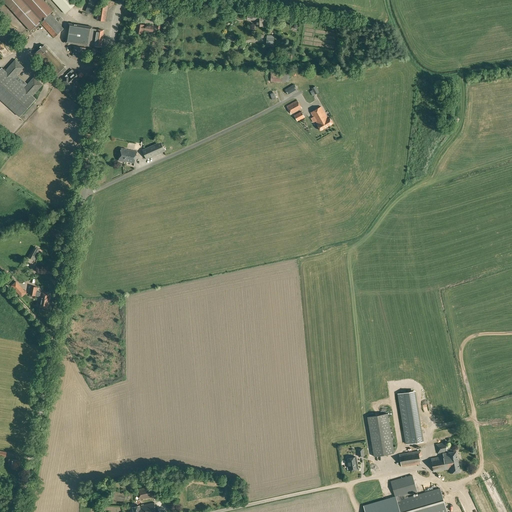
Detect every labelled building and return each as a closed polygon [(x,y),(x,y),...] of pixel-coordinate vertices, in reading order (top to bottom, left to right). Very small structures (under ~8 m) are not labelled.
[(2,0),(30,31),(53,11),(43,0),(2,0)] [(52,0),(65,13),(77,3),(73,0),(52,0)] [(98,12),(96,12),(100,0),(89,0),(86,11),(95,15),(95,14),(96,15),(96,16),(98,16),(97,20),(105,21),(107,5),(100,4),(98,12)] [(262,19),(262,11),(255,11),(255,12),(247,12),(247,20),(256,20),(256,24),(256,26),(263,26),(263,23),(264,23),(264,19),(262,19)] [(54,37),(60,32),(63,29),(50,14),(41,23),(54,37)] [(101,47),(104,30),(92,28),(92,27),(68,23),(65,43),(89,46),(89,45),(101,47)] [(146,25),(144,25),(137,23),(135,33),(142,34),(143,30),(153,32),(154,28),(154,26),(146,24),(146,25)] [(274,47),(274,39),(267,38),(266,47),(274,47)] [(55,76),(64,67),(44,45),(34,54),(55,76)] [(73,56),(84,58),(86,48),(74,46),(73,56)] [(17,74),(23,67),(15,59),(5,71),(1,68),(0,69),(0,98),(20,117),(36,98),(32,95),(43,84),(34,76),(27,84),(17,74)] [(80,78),(74,72),(71,75),(69,72),(67,74),(67,75),(65,76),(67,79),(63,82),(69,90),(72,88),(73,89),(74,89),(76,87),(76,86),(75,85),(76,84),(74,83),(80,78)] [(288,95),(297,89),(294,84),(285,90),(288,95)] [(291,114),(302,108),(297,100),(287,106),(291,114)] [(328,118),(321,106),(311,112),(313,117),(311,118),(313,123),(316,121),(318,124),(317,125),(320,131),(333,123),(329,118),(328,118)] [(280,108),(262,117),(268,127),(285,117),(280,108)] [(297,121),(304,117),(301,111),(294,115),(297,121)] [(146,159),(165,151),(161,142),(142,150),(146,159)] [(134,163),(136,156),(137,152),(127,150),(127,149),(121,148),(119,161),(126,162),(126,161),(134,163)] [(34,260),(39,249),(34,246),(28,257),(34,260)] [(16,282),(12,286),(16,290),(20,286),(16,282)] [(42,293),(39,292),(37,291),(37,287),(31,286),(29,294),(36,296),(36,295),(38,296),(38,297),(41,297),(40,302),(38,302),(37,302),(36,305),(37,306),(47,308),(49,297),(49,294),(42,292),(42,293)] [(407,444),(423,441),(415,391),(398,394),(407,444)] [(374,456),(394,453),(387,413),(367,417),(374,456)] [(438,453),(447,452),(445,442),(436,444),(438,453)] [(401,467),(420,464),(419,456),(422,456),(421,451),(399,454),(401,467)] [(460,471),(456,451),(443,453),(443,456),(431,458),(434,472),(449,469),(450,473),(460,471)] [(349,470),(358,469),(356,457),(347,458),(349,470)] [(13,459),(9,459),(9,462),(12,463),(11,467),(19,469),(20,460),(13,459)] [(412,475),(391,482),(395,497),(363,507),(364,511),(446,511),(440,488),(408,498),(407,494),(417,491),(412,475)] [(140,500),(153,497),(150,486),(138,489),(140,500)] [(123,502),(125,494),(114,491),(112,499),(123,502)] [(156,511),(154,502),(140,506),(133,507),(133,511),(156,511)]
